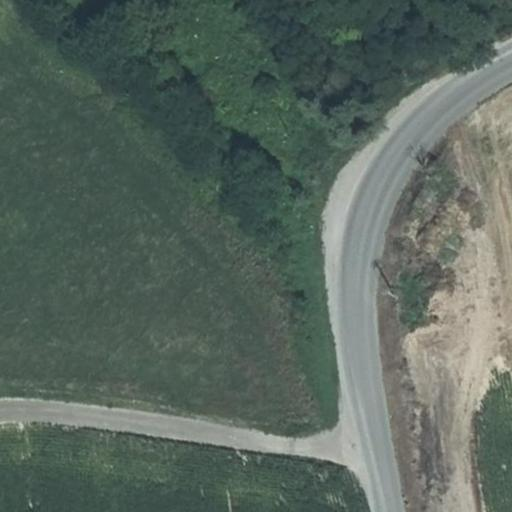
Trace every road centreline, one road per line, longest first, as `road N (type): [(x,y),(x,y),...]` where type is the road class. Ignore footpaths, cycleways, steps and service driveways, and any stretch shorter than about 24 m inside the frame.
road 1 (unclassified): [(444,103),(383,168),(363,232),(355,308),(391,511)]
road 2 (track): [(382,448),(0,414)]
